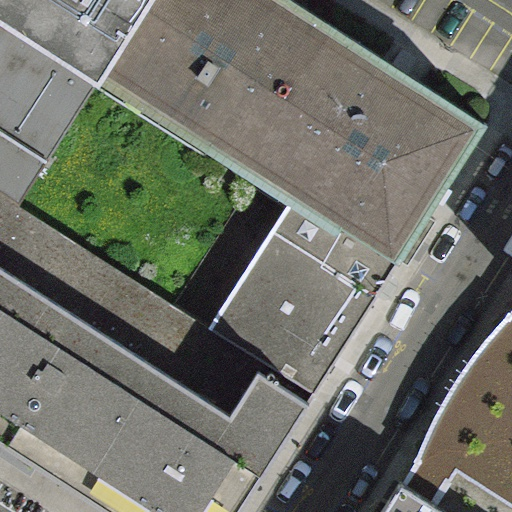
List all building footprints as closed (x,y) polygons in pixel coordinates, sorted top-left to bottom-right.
[(105,74),(152,0),(0,0),(0,17),(100,82),(105,74)] [(152,0),(105,74),(249,164),(338,28),(293,0),(152,0)] [(0,188),(23,203),(100,82),(0,17),(0,188)] [(249,164),(297,196),(401,262),(490,124),(410,73),(338,28),(249,164)] [(260,372),(310,403),(319,392),(214,325),(23,203),(0,188),(0,268),(232,417),(260,372)] [(297,196),(214,325),(319,392),(359,329),(401,262),(297,196)] [(260,372),(232,417),(0,268),(0,438),(114,511),(239,511),(310,403),(260,372)] [(511,312),(465,387),(511,416),(511,312)] [(511,511),(511,416),(465,387),(444,419),(384,511),(511,511)]
